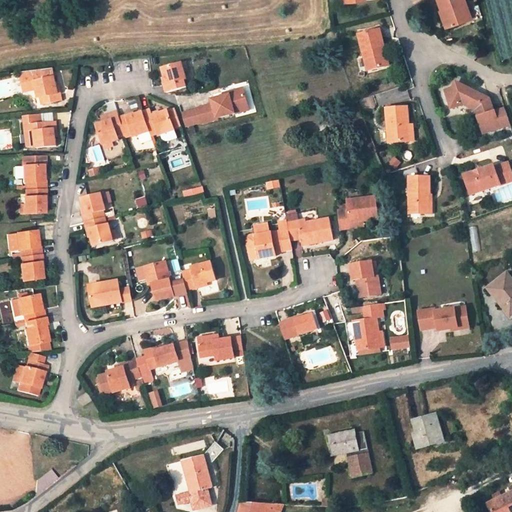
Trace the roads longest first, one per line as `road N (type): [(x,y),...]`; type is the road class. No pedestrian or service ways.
road 1 (residential): [(135,87),(85,94),(60,222),(73,337)]
road 2 (residential): [(235,411),(509,357)]
road 3 (residential): [(325,283),(248,310),(73,337)]
road 4 (residential): [(122,429),(112,445),(15,511)]
